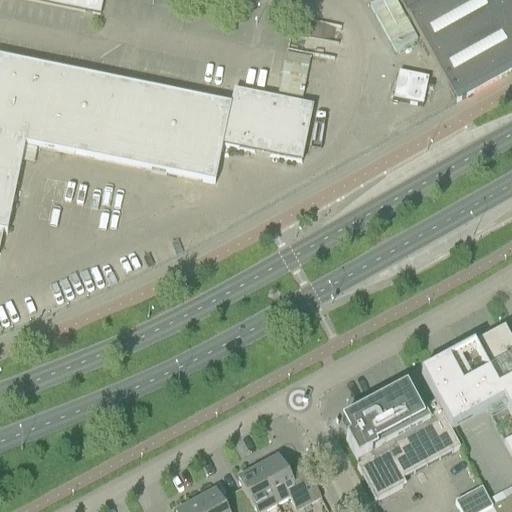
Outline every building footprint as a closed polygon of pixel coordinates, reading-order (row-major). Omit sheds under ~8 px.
[(14,0),(95,16),(99,17),(102,0),(14,0)] [(415,43),(391,0),(386,0),(368,10),(393,56),(415,43)] [(511,0),(396,0),(445,87),(454,105),(511,73),(511,0)] [(285,57),(276,102),(301,107),(310,62),(285,57)] [(0,238),(1,234),(5,235),(23,148),(214,187),(221,149),(300,165),(312,110),(301,107),(276,102),(233,93),(230,109),(0,61),(0,238)] [(428,81),(397,75),(392,103),(422,109),(428,81)] [(456,359),(420,378),(434,405),(449,434),(486,414),(501,406),(511,425),(511,440),(503,445),(511,462),(511,363),(511,364),(497,336),(456,359)] [(449,434),(434,405),(421,412),(407,385),(353,413),(356,417),(341,425),(349,440),(345,443),(359,469),(356,470),(374,505),(402,490),(398,483),(459,451),(449,434)] [(278,463),(257,474),(275,508),(288,502),(292,509),(300,511),(319,501),(303,471),(292,467),(283,472),(278,463)] [(243,497),(232,503),(236,511),(268,511),(275,508),(257,474),(236,485),(243,497)] [(454,506),(456,511),(490,511),(491,511),(481,492),(454,506)] [(215,497),(194,508),(196,511),(236,511),(232,503),(221,509),(215,497)] [(511,511),(511,500),(491,511),(511,511)]
